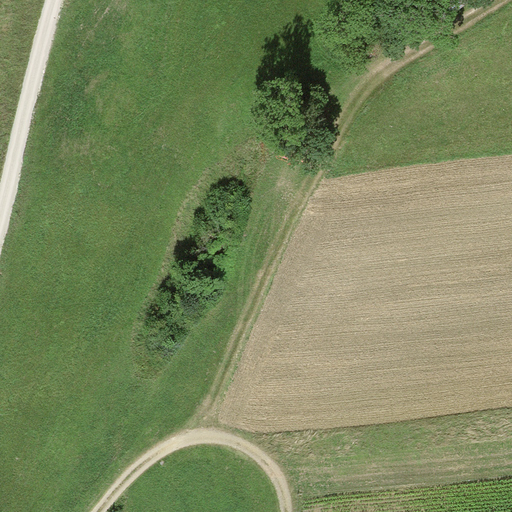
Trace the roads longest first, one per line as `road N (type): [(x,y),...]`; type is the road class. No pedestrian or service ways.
road 1 (track): [(221,437),(334,121),(369,79),(496,0)]
road 2 (track): [(97,511),(148,460),(205,436),(242,446),(268,466),(286,511)]
road 3 (track): [(0,200),(52,0)]
